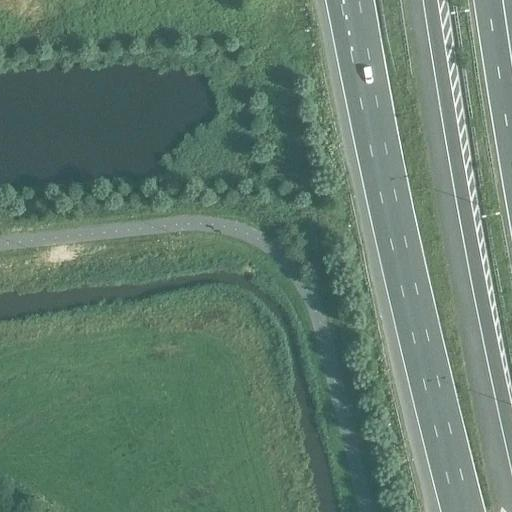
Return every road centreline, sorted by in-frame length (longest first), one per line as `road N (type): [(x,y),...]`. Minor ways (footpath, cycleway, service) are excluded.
road 1 (motorway): [(349,0),(462,511)]
road 2 (motorway): [(430,0),(511,442)]
road 3 (motorway): [(511,155),(486,0)]
